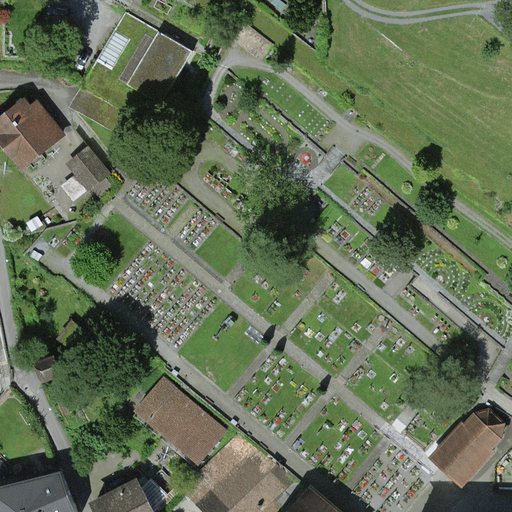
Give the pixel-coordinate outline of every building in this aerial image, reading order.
[(114,11),(79,91),(155,124),(190,44),(114,11)] [(33,100),(0,123),(0,140),(24,175),(65,146),(33,100)] [(82,151),(50,183),(73,206),(105,174),(82,151)] [(226,431),(165,379),(140,410),(168,434),(200,461),(226,431)] [(464,423),(431,459),(461,487),(495,451),(492,448),(501,439),(504,424),(490,411),(476,414),(466,425),(464,423)] [(181,488),(206,511),(250,511),(268,494),(285,511),(307,485),(239,425),(181,488)] [(0,511),(78,511),(63,470),(0,488),(0,511)] [(139,482),(95,504),(98,511),(154,511),(141,485),(139,482)] [(338,511),(307,485),(285,511),(284,511),(338,511)] [(250,511),(284,511),(285,511),(268,494),(250,511)]
